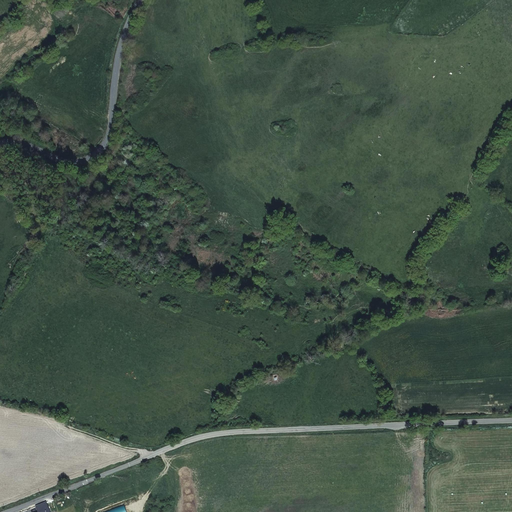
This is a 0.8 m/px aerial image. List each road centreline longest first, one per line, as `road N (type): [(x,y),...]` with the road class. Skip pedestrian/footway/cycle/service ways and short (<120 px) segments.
road 1 (unclassified): [(8,511),(216,433),(511,420)]
road 2 (secondary): [(141,0),(122,40),(111,128),(100,150),(79,159),(0,140)]
